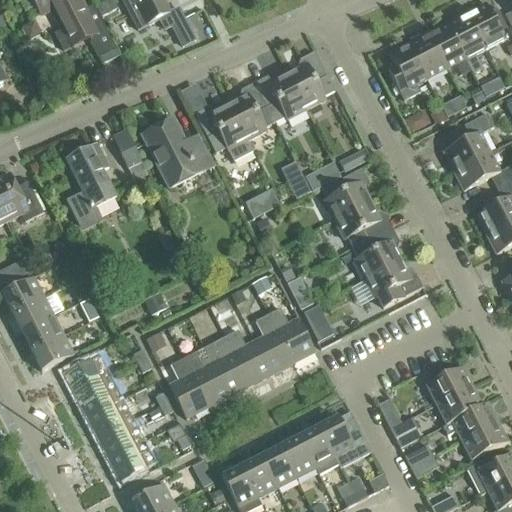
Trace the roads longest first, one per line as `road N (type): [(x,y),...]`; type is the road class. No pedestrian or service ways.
road 1 (residential): [(0,154),(323,17)]
road 2 (unclassified): [(477,321),(323,17)]
road 3 (unclassified): [(419,511),(351,384),(477,321)]
road 4 (residential): [(71,511),(0,373)]
